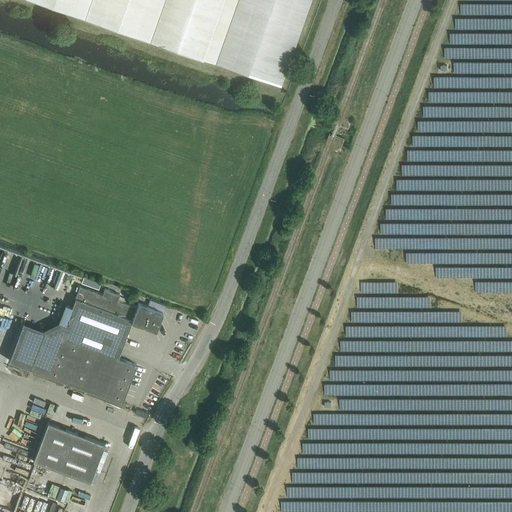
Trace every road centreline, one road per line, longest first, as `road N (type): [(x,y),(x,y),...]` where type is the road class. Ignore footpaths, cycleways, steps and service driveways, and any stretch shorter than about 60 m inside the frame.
road 1 (unclassified): [(126,511),(156,429),(214,327),(337,0)]
road 2 (tertiary): [(226,511),(415,0)]
